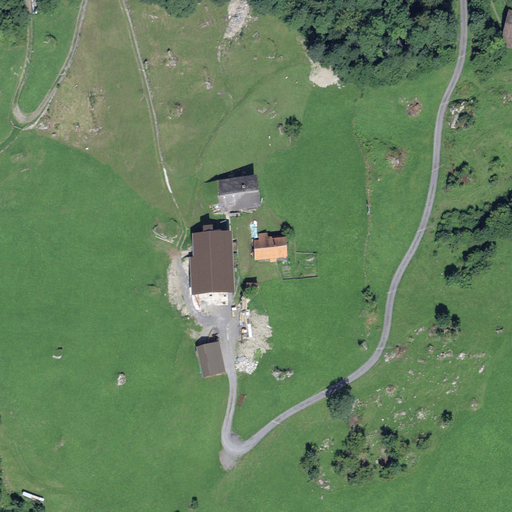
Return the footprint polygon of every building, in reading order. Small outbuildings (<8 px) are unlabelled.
[(511,10),(507,9),(499,46),(511,49),(511,10)] [(256,175),(218,180),(221,213),(260,208),(256,175)] [(232,233),(197,236),(200,273),(235,271),(232,233)] [(255,241),(256,260),(270,259),(270,262),(277,262),(277,258),(287,257),(286,238),(267,240),(267,233),(259,234),(260,241),(255,241)] [(258,284),(246,283),(246,294),(259,294),(258,284)] [(219,342),(197,347),(203,378),(226,373),(219,342)]
